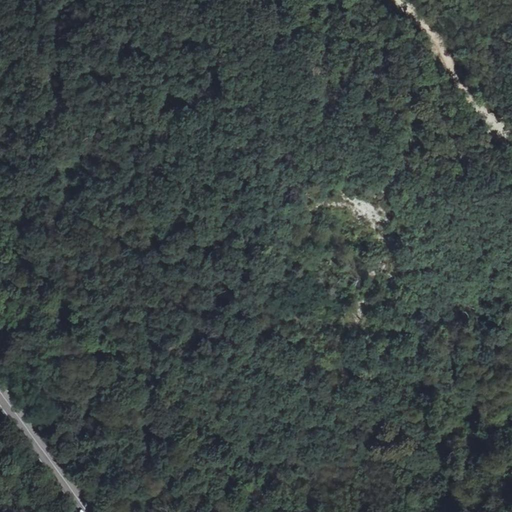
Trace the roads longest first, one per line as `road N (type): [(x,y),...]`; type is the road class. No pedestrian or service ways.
road 1 (track): [(511,130),(472,97),(429,24),(401,0)]
road 2 (tertiary): [(86,511),(0,391)]
